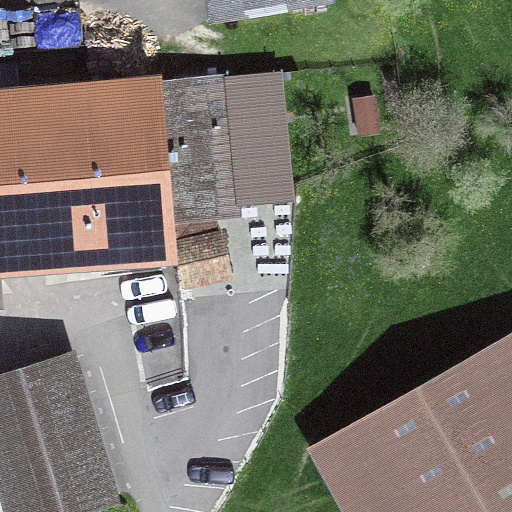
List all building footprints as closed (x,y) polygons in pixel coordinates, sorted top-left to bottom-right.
[(204,0),(209,29),(333,7),(332,0),(204,0)] [(173,246),(217,236),(216,222),(238,220),(239,207),(293,205),(281,74),(230,80),(227,75),(0,93),(0,312),(1,312),(0,286),(0,281),(179,270),(173,246)] [(224,235),(217,236),(173,246),(179,270),(183,292),(234,283),(224,235)] [(511,511),(511,336),(332,438),(373,511),(511,511)] [(65,511),(111,499),(74,373),(0,395),(0,470),(11,511),(65,511)]
